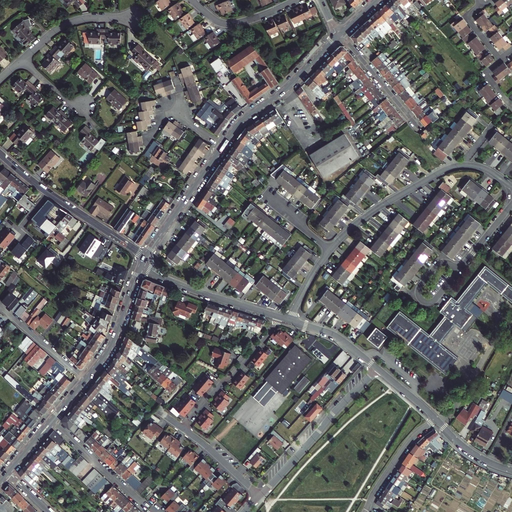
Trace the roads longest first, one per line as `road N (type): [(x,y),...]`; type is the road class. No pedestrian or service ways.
road 1 (residential): [(0,154),(145,256)]
road 2 (residential): [(376,368),(259,495)]
road 3 (secondary): [(222,145),(337,37)]
road 4 (residential): [(329,249),(371,212),(460,165)]
road 5 (residential): [(280,317),(140,266)]
road 6 (residential): [(280,317),(182,428)]
road 7 (secondary): [(145,256),(222,145)]
road 8 (secondary): [(84,381),(115,335),(140,266)]
road 9 (residential): [(143,505),(51,420)]
road 10 (residential): [(421,129),(340,34)]
road 11 (residential): [(22,59),(65,25),(131,18)]
